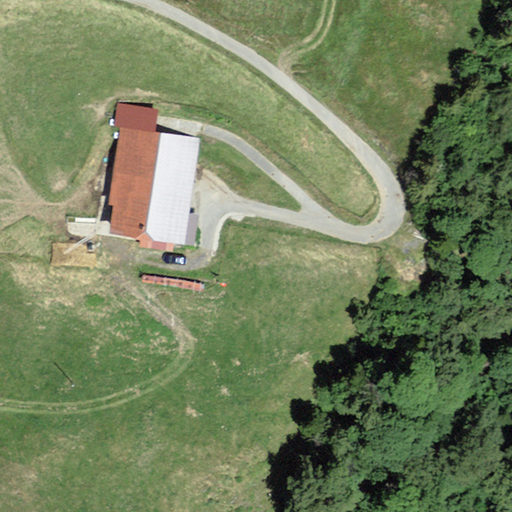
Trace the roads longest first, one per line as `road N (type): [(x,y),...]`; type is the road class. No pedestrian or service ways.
road 1 (residential): [(202,254),(212,218),(229,204),(369,233),(385,223),(392,197),(374,162),(292,88),(195,23),(143,0)]
road 2 (track): [(0,403),(118,407),(179,392),(207,369),(202,342),(143,301),(128,252),(179,267),(202,254)]
road 3 (track): [(327,511),(435,423),(481,372),(511,319)]
